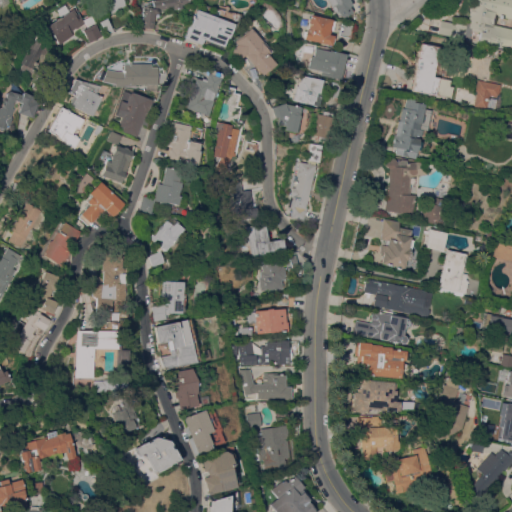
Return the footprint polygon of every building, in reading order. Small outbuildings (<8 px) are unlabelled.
[(123,0),(125,6),(117,8),(118,10),(109,13),(108,11),(104,13),(100,0),(123,0)] [(187,0),(188,3),(180,4),(180,7),(169,9),(169,7),(157,9),(158,11),(157,12),(156,13),(155,14),(154,14),(152,12),(151,28),(140,27),(141,8),(142,6),(143,6),(144,5),(145,4),(147,4),(149,5),(152,4),(151,0),(187,0)] [(333,12),(327,0),(349,0),(351,4),(348,5),(351,12),(342,16),(339,15),(337,10),(333,12)] [(511,0),(511,18),(496,15),(494,24),(511,27),(511,49),(476,41),(479,31),(470,29),(468,39),(460,37),(460,38),(437,33),(440,20),(460,24),(461,18),(468,20),(469,15),(468,15),(470,6),(471,6),(472,0),(511,0)] [(95,22),(93,23),(99,35),(87,41),(81,30),(85,27),(83,23),(75,28),(74,27),(69,31),(70,32),(56,41),(46,26),(60,16),(55,10),(63,4),(67,10),(74,5),(83,20),(91,15),(95,22)] [(232,24),(227,37),(225,37),(220,51),(184,37),(195,9),(232,24)] [(311,14),(334,21),(331,30),(330,30),(329,34),(332,35),(329,45),(304,38),(306,29),(307,29),(308,25),(307,22),(308,19),(310,18),(311,14)] [(105,18),(111,30),(105,33),(98,21),(105,18)] [(349,37),(338,35),(341,22),(352,25),(349,37)] [(260,41),(259,42),(267,52),(265,53),(274,63),(261,74),(244,54),(236,61),(227,52),(237,44),(234,41),(249,28),(260,41)] [(29,45),(25,43),(31,33),(38,37),(39,36),(44,38),(43,39),(49,43),(42,55),(39,53),(31,68),(40,73),(36,80),(17,69),(20,63),(19,62),(29,45)] [(413,76),(412,76),(413,69),(412,69),(415,57),(417,50),(418,50),(419,43),(437,47),(436,55),(437,55),(436,59),(435,59),(431,76),(449,79),(448,86),(451,86),(449,97),(410,90),(413,76)] [(340,78),(321,74),(322,71),(308,68),(311,55),(313,56),(315,48),(330,51),(330,50),(345,53),(340,78)] [(121,71),(122,63),(142,64),(142,66),(154,67),(154,84),(133,84),(132,86),(112,86),(112,83),(99,80),(104,69),(114,71),(121,71)] [(192,78),(197,80),(198,77),(203,79),(205,73),(217,77),(212,93),(211,93),(210,94),(211,94),(204,115),(181,107),(192,78)] [(321,79),(319,88),(322,89),(318,105),(292,99),(295,85),(296,85),(302,75),(321,79)] [(94,93),(99,96),(90,116),(66,104),(70,94),(66,92),(72,79),(97,85),(94,93)] [(477,79),(499,84),(497,96),(489,95),(488,97),(500,100),(498,110),(473,105),(476,90),(475,90),(477,79)] [(324,95),(327,81),(340,84),(338,97),(336,97),(324,95)] [(227,155),(222,165),(223,166),(222,168),(221,170),(218,170),(217,172),(210,168),(216,157),(208,155),(214,128),(209,127),(211,120),(207,119),(215,94),(224,96),(227,86),(232,88),(231,92),(237,94),(234,106),(238,107),(235,121),(240,122),(232,153),(231,152),(230,156),(227,155)] [(32,118),(16,113),(19,101),(14,100),(12,108),(14,108),(13,112),(12,112),(10,116),(11,116),(9,124),(6,124),(5,128),(3,128),(1,130),(0,129),(0,107),(5,90),(20,94),(21,93),(37,102),(35,110),(32,118)] [(114,123),(113,123),(116,116),(110,114),(116,100),(121,102),(124,93),(125,94),(126,91),(147,99),(142,113),(140,112),(131,136),(112,129),(114,123)] [(426,130),(422,129),(420,136),(415,135),(414,137),(418,138),(418,141),(420,141),(418,149),(416,148),(414,158),(394,154),(395,147),(392,147),(397,120),(398,120),(401,107),(403,107),(405,98),(419,100),(419,102),(424,103),(423,108),(430,110),(426,130)] [(299,107),(297,115),(298,115),(294,132),(283,129),(284,125),(276,124),(277,116),(273,117),(270,106),(283,102),(284,104),(299,107)] [(50,121),(49,120),(52,114),(53,114),(58,106),(80,119),(75,128),(73,126),(69,133),(76,137),(70,148),(62,143),(61,141),(57,139),(54,136),(54,135),(44,130),(50,121)] [(331,117),(326,138),(311,134),(316,113),(331,117)] [(164,123),(165,123),(165,121),(185,125),(183,131),(184,131),(182,139),(185,140),(185,141),(194,142),(192,150),(193,150),(190,165),(161,159),(164,148),(165,149),(165,146),(159,144),(164,123)] [(95,123),(99,125),(94,135),(89,132),(95,123)] [(115,135),(111,144),(101,139),(105,130),(115,135)] [(320,144),(318,162),(306,160),(309,142),(320,144)] [(116,147),(118,146),(119,147),(120,147),(122,149),(126,151),(114,182),(94,174),(100,159),(104,161),(106,154),(105,154),(109,144),(116,147)] [(387,192),(388,169),(383,163),(391,155),(396,161),(401,159),(406,160),(406,163),(417,162),(425,163),(426,174),(409,176),(409,193),(416,194),(411,215),(383,210),(387,192)] [(292,207),(281,204),(282,198),(288,200),(292,187),(295,188),(297,176),(295,175),(299,161),(314,165),(314,168),(315,169),(314,172),(313,172),(307,196),(308,196),(307,200),(306,200),(305,207),(306,208),(303,220),(290,216),(290,215),(292,207)] [(136,196),(146,199),(150,182),(153,183),(158,166),(174,170),(171,181),(174,182),(171,195),(173,196),(171,204),(165,203),(164,207),(157,205),(158,203),(146,200),(142,214),(132,211),(136,196)] [(238,209),(241,208),(239,198),(235,198),(234,192),(231,193),(229,182),(241,180),(243,190),(249,189),(252,206),(256,206),(257,217),(249,218),(249,217),(239,219),(238,209)] [(9,192),(15,181),(24,187),(19,197),(9,192)] [(92,181),(115,203),(111,208),(111,212),(108,215),(104,215),(100,220),(92,213),(84,222),(83,221),(80,225),(71,217),(82,204),(79,201),(84,196),(81,193),(92,181)] [(422,202),(430,203),(431,197),(445,199),(444,207),(441,206),(439,218),(445,219),(444,224),(419,220),(422,202)] [(26,236),(20,247),(7,240),(12,231),(9,229),(25,201),(40,210),(30,228),(34,230),(38,232),(34,240),(28,237),(26,236)] [(389,267),(390,265),(380,263),(382,253),(378,252),(379,244),(384,245),(385,240),(379,239),(380,233),(379,232),(382,218),(398,221),(397,227),(411,230),(409,239),(412,239),(410,250),(411,252),(409,257),(406,260),(405,259),(403,270),(389,267)] [(171,236),(170,235),(166,241),(167,242),(164,246),(163,245),(159,250),(155,247),(158,244),(150,238),(147,241),(141,237),(144,233),(147,235),(151,228),(154,224),(154,225),(159,219),(165,224),(167,221),(177,228),(171,236)] [(57,265),(37,254),(42,246),(41,245),(44,240),(45,241),(51,231),(53,232),(59,222),(74,231),(63,250),(65,251),(57,265)] [(250,256),(245,226),(264,222),(267,241),(281,238),(283,250),(250,256)] [(424,247),(428,229),(445,233),(441,251),(424,247)] [(511,245),(511,255),(511,260),(490,256),(491,250),(490,250),(492,241),(511,245)] [(0,255),(2,256),(7,247),(17,253),(20,255),(13,267),(16,269),(12,275),(13,276),(0,296),(0,255)] [(465,254),(465,256),(466,256),(463,273),(467,274),(466,280),(468,280),(465,293),(435,287),(444,249),(465,254)] [(148,266),(148,265),(146,265),(142,256),(144,255),(154,250),(158,262),(148,266)] [(86,288),(86,284),(97,284),(97,274),(96,274),(96,252),(115,252),(115,267),(116,267),(117,269),(117,270),(117,271),(115,273),(119,273),(119,285),(121,285),(121,299),(107,299),(107,315),(94,316),(91,316),(91,306),(91,299),(89,299),(88,299),(86,288)] [(286,268),(283,257),(294,254),(297,265),(286,268)] [(260,290),(258,277),(261,277),(260,271),(262,271),(260,260),(280,257),(282,267),(283,267),(284,276),(283,276),(283,279),(280,279),(281,288),(260,290)] [(30,304),(39,282),(37,281),(39,278),(37,277),(39,272),(41,273),(42,270),(58,277),(52,290),(49,289),(47,295),(48,295),(47,298),(55,301),(50,313),(30,304)] [(372,304),(375,293),(387,295),(386,299),(388,300),(390,294),(374,291),(374,294),(363,292),(365,277),(425,290),(425,291),(431,292),(427,309),(429,311),(428,314),(426,315),(426,317),(373,306),(373,304),(372,304)] [(158,281),(180,281),(180,293),(182,294),(182,311),(179,311),(179,313),(169,312),(169,314),(162,314),(163,318),(151,320),(150,305),(157,304),(158,281)] [(294,294),(293,305),(277,304),(278,295),(278,293),(283,293),(294,294)] [(283,308),(284,322),(286,322),(286,331),(256,333),(255,322),(247,323),(246,310),(249,309),(249,312),(254,311),(254,310),(265,309),(265,308),(271,308),(271,309),(283,308)] [(16,348),(16,347),(10,343),(16,333),(11,330),(18,320),(23,324),(31,310),(39,312),(38,313),(49,319),(43,330),(38,327),(24,353),(16,348)] [(351,333),(354,320),(369,323),(371,312),(373,312),(373,311),(407,318),(410,322),(409,326),(405,328),(403,335),(406,338),(405,341),(402,343),(351,333)] [(508,334),(481,328),(485,312),(491,313),(490,315),(511,319),(508,334)] [(195,350),(196,350),(198,355),(197,356),(198,360),(162,369),(158,356),(169,354),(165,341),(156,343),(152,326),(184,319),(184,320),(188,319),(191,331),(192,331),(193,335),(192,335),(195,350)] [(465,328),(463,338),(451,336),(453,326),(465,328)] [(72,330),(115,330),(114,348),(90,348),(90,377),(72,377),(72,330)] [(260,345),(265,345),(265,342),(278,341),(278,340),(287,340),(287,352),(288,352),(288,363),(274,363),(274,361),(270,361),(270,363),(240,364),(240,354),(238,342),(251,340),(253,354),(261,354),(260,345)] [(357,341),(369,342),(369,344),(379,344),(379,346),(389,347),(389,349),(404,350),(403,360),(400,360),(400,362),(404,363),(406,364),(407,366),(406,368),(406,369),(405,371),(404,371),(403,371),(399,371),(399,378),(361,375),(362,363),(354,363),(355,356),(353,356),(354,342),(357,342),(357,341)] [(511,355),(511,367),(499,365),(501,353),(511,355)] [(0,384),(0,366),(3,372),(6,370),(11,379),(0,384)] [(178,409),(176,397),(174,397),(169,372),(189,367),(195,380),(195,393),(194,393),(196,405),(178,409)] [(262,383),(262,372),(275,373),(275,374),(284,374),(284,386),(290,386),(290,399),(257,398),(257,393),(253,392),(245,394),(239,369),(249,369),(253,383),(262,383)] [(499,394),(511,397),(511,370),(504,369),(499,394)] [(433,442),(424,424),(443,414),(446,405),(436,402),(442,384),(444,384),(447,376),(459,380),(456,388),(457,389),(452,401),(467,406),(460,428),(433,442)] [(115,381),(115,389),(103,388),(103,391),(93,391),(93,388),(91,388),(91,380),(115,381)] [(395,383),(394,401),(399,401),(398,411),(366,408),(366,412),(349,411),(350,397),(351,398),(352,391),(357,392),(358,381),(395,383)] [(119,433),(110,413),(119,409),(120,397),(132,398),(131,405),(133,405),(134,406),(134,407),(134,409),(133,410),(139,425),(119,433)] [(43,410),(34,418),(25,409),(34,400),(43,410)] [(275,404),(288,403),(288,416),(275,417),(275,404)] [(183,417),(203,409),(204,412),(212,409),(220,428),(219,432),(223,442),(197,454),(183,417)] [(261,425),(246,427),(244,414),(259,412),(261,425)] [(501,427),(504,414),(511,416),(511,434),(511,432),(509,431),(509,429),(501,427)] [(361,459),(361,447),(359,447),(359,435),(356,435),(356,417),(370,417),(370,416),(377,416),(377,418),(379,418),(380,421),(380,424),(380,427),(395,426),(395,440),(397,442),(397,448),(395,450),(383,451),(383,446),(374,447),(375,458),(361,459)] [(262,459),(251,460),(249,448),(262,446),(260,428),(285,425),(286,437),(288,457),(283,458),(284,469),(264,471),(262,459)] [(492,442),(479,439),(481,426),(495,429),(492,442)] [(64,450),(37,458),(40,468),(24,473),(18,452),(19,451),(19,449),(23,448),(21,443),(32,440),(31,438),(45,434),(45,433),(54,430),(55,434),(62,432),(63,433),(68,432),(74,455),(66,457),(64,450)] [(412,445),(408,441),(420,432),(423,436),(412,445)] [(134,447),(153,436),(158,438),(160,436),(162,439),(167,440),(177,459),(177,461),(177,462),(175,463),(174,463),(172,461),(168,463),(167,466),(156,472),(155,470),(152,472),(144,456),(140,454),(139,455),(134,447)] [(481,452),(469,450),(471,439),(483,441),(481,452)] [(423,446),(429,471),(425,472),(428,488),(406,493),(405,490),(395,492),(392,479),(384,481),(380,460),(379,456),(397,452),(423,446)] [(234,447),(242,486),(234,488),(234,486),(208,494),(203,477),(208,475),(206,469),(204,470),(200,457),(234,447)] [(481,473),(475,468),(490,451),(494,455),(499,448),(505,454),(508,450),(511,453),(511,459),(504,470),(502,468),(496,476),(497,477),(479,498),(468,489),(481,473)] [(39,481),(41,493),(23,496),(24,506),(17,509),(14,500),(0,504),(0,480),(6,478),(7,482),(19,478),(21,484),(39,481)] [(262,495),(272,487),(276,493),(295,480),(302,490),(300,491),(309,504),(302,509),(304,511),(284,511),(283,510),(288,506),(284,501),(282,503),(281,501),(274,506),(273,504),(270,507),(262,495)] [(228,511),(207,511),(207,506),(209,506),(209,500),(228,494),(228,511)]
